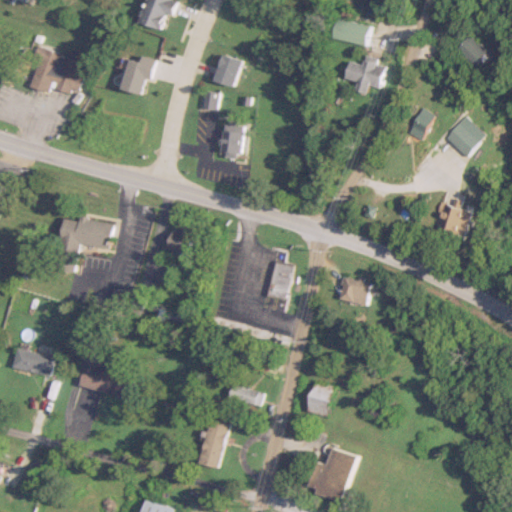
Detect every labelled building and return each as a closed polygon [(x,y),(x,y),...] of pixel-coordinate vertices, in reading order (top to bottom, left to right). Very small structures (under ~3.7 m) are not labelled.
[(178,0),(177,0),(146,0),(139,21),(162,29),(167,14),(172,16),(178,0)] [(367,45),(372,25),(340,18),(336,38),(367,45)] [(460,51),(483,66),(492,52),(469,38),(460,51)] [(30,83),(77,97),(83,78),(75,75),(80,59),(41,48),(30,83)] [(241,60),(223,54),(215,81),(233,86),(241,60)] [(350,61),(347,79),(359,81),(357,90),(368,92),(369,85),(381,87),(386,61),(365,58),(364,64),(350,61)] [(204,108),(217,110),(220,93),(207,91),(204,108)] [(410,130),(423,138),(436,116),(424,108),(410,130)] [(448,137),(470,156),(489,135),(467,116),(448,137)] [(243,131),(225,131),(225,158),(242,158),(243,131)] [(437,232),(467,240),(476,211),(446,202),(437,232)] [(109,248),(114,224),(66,215),(56,269),(76,272),(81,243),(109,248)] [(187,259),(192,231),(173,228),(171,240),(161,238),(159,253),(187,259)] [(291,266),(274,263),(267,295),(285,298),(291,266)] [(341,300),(371,304),(374,282),(345,277),(341,300)] [(130,312),(140,315),(146,297),(135,293),(130,312)] [(52,376),(57,358),(19,348),(14,366),(52,376)] [(130,396),(134,379),(122,377),(124,369),(110,366),(109,372),(84,367),(80,386),(130,396)] [(336,385),(316,381),(309,411),(328,416),(336,385)] [(229,397),(259,406),(263,392),(233,383),(229,397)] [(200,463),(218,468),(229,423),(211,419),(200,463)] [(362,458),(350,503),(326,496),(328,490),(319,487),(325,465),(335,467),(339,452),(362,458)] [(174,511),(176,508),(148,499),(143,511),(174,511)]
